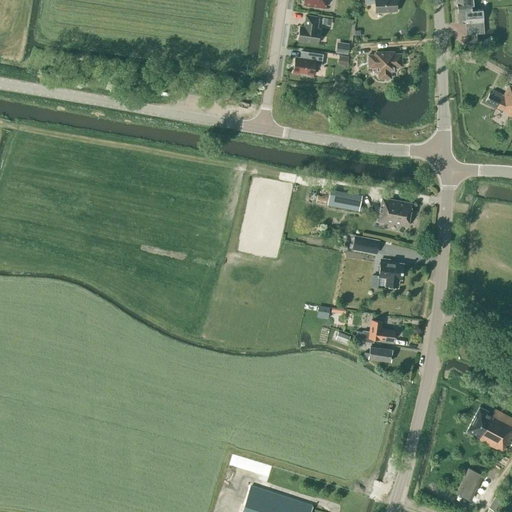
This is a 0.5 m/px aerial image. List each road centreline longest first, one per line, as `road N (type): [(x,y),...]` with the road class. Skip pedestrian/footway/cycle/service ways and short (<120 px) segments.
road 1 (tertiary): [(388,511),(434,342),(446,171)]
road 2 (secondary): [(262,129),(0,83)]
road 3 (secondary): [(445,150),(384,150),(262,129)]
road 4 (tertiary): [(445,150),(437,0)]
road 5 (residential): [(262,129),(282,0)]
